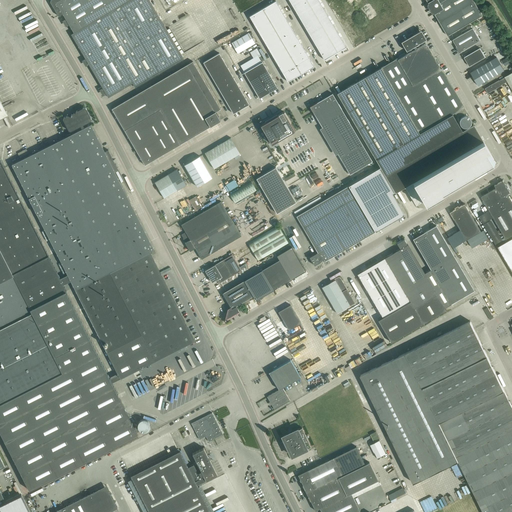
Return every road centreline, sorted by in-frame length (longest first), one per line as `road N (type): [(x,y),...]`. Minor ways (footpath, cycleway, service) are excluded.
road 1 (unclassified): [(214,336),(508,164)]
road 2 (unclassified): [(135,180),(421,14)]
road 3 (unknown): [(152,397),(135,400),(119,385),(0,143)]
road 4 (tertiary): [(297,511),(214,336)]
road 5 (tertiary): [(214,336),(135,180)]
road 6 (unclassified): [(508,164),(421,14)]
road 7 (unknown): [(280,479),(362,444),(385,491),(361,511)]
road 8 (unknown): [(438,205),(511,335)]
road 9 (unknown): [(103,464),(36,500),(0,439)]
